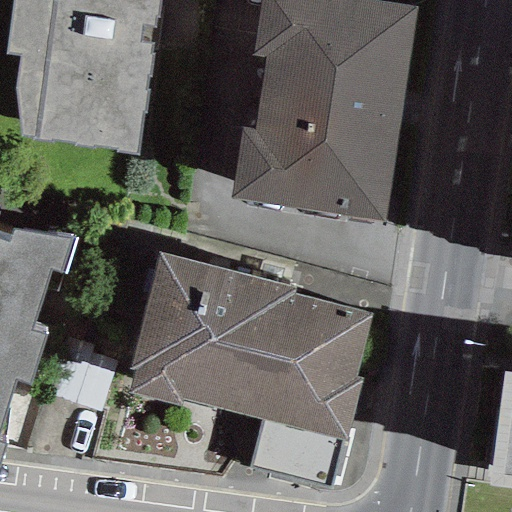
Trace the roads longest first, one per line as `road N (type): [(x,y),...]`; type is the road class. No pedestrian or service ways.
road 1 (secondary): [(439,300),(484,0)]
road 2 (secondary): [(408,511),(439,300)]
